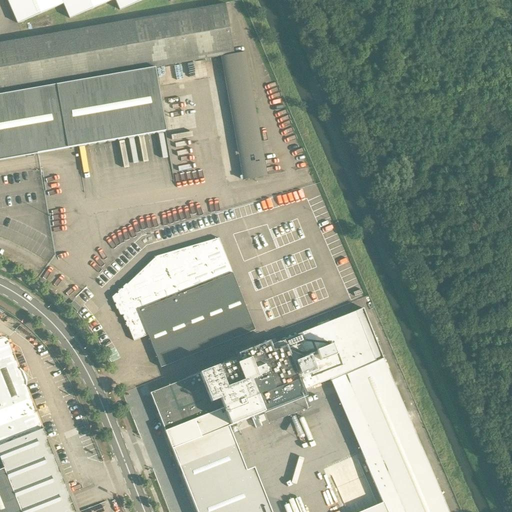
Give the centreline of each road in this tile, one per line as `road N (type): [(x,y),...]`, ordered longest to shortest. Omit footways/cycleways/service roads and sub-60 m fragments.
road 1 (track): [(281,0),(502,511)]
road 2 (secondary): [(0,286),(67,341),(145,511)]
